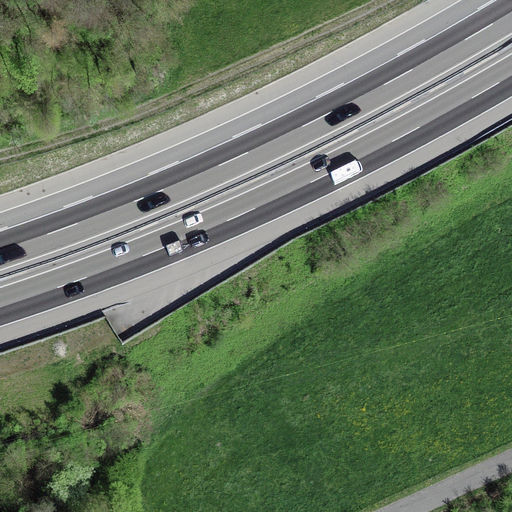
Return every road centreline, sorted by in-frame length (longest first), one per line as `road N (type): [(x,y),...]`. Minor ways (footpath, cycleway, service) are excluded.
road 1 (motorway): [(511,11),(229,160),(0,249)]
road 2 (motorway): [(0,306),(247,211),(511,74)]
road 3 (unknown): [(0,154),(121,118),(383,0)]
road 4 (unclassified): [(399,511),(511,460)]
road 5 (track): [(0,369),(114,330)]
